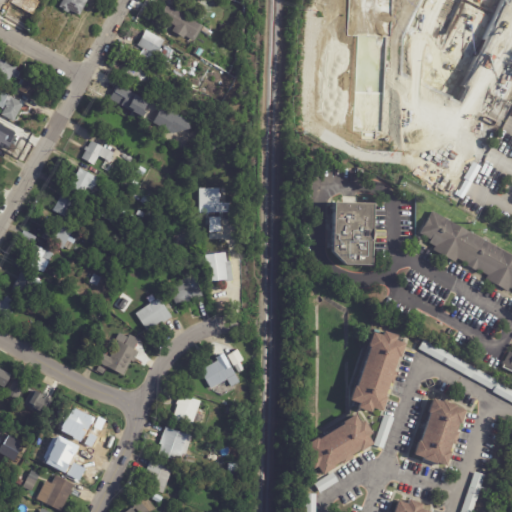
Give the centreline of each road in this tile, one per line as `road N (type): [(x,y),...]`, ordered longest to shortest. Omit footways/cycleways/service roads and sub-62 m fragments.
road 1 (residential): [(126,0),(0,227)]
road 2 (residential): [(233,321),(191,335),(165,359),(93,511)]
road 3 (residential): [(141,410),(0,339)]
